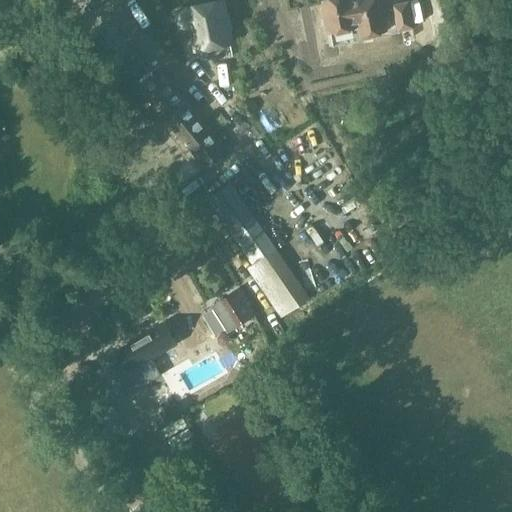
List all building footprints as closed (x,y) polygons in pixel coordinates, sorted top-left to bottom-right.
[(386,32),(383,17),(379,0),(356,0),(350,1),(349,0),(328,0),(324,1),(331,34),(357,29),(359,38),(386,32)] [(409,1),(392,5),(399,33),(410,30),(413,29),(415,29),(413,20),(409,1)] [(188,10),(178,12),(182,31),(192,29),(197,51),(231,44),(228,30),(230,29),(227,17),(225,18),(222,2),(188,9),(188,10)] [(162,72),(140,90),(205,168),(227,150),(162,72)] [(310,299),(231,183),(207,199),(253,267),(248,270),(281,318),(310,299)] [(222,300),(213,306),(230,332),(254,317),(238,291),(222,301),(222,300)] [(119,355),(105,363),(117,383),(115,384),(117,387),(119,386),(125,397),(129,395),(129,394),(146,385),(139,372),(136,367),(151,358),(176,344),(165,325),(117,352),(119,355)] [(128,433),(111,405),(96,414),(112,442),(128,433)]
